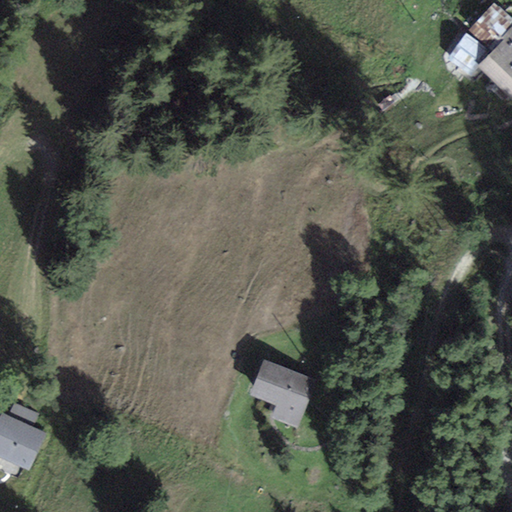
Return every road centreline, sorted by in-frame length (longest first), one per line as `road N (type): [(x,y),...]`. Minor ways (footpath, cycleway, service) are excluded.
road 1 (track): [(511,237),(492,237),(455,283),(416,427)]
road 2 (track): [(511,470),(504,343),(511,279)]
